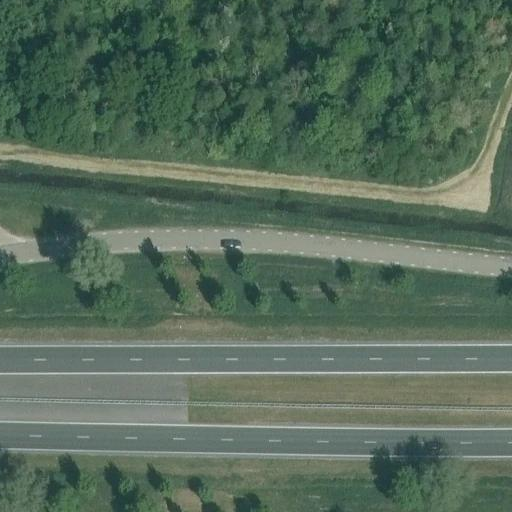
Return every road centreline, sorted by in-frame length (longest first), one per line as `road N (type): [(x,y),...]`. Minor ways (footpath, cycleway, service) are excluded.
road 1 (tertiary): [(0,256),(193,239),(511,267)]
road 2 (trunk): [(0,434),(511,443)]
road 3 (trunk): [(511,359),(0,361)]
